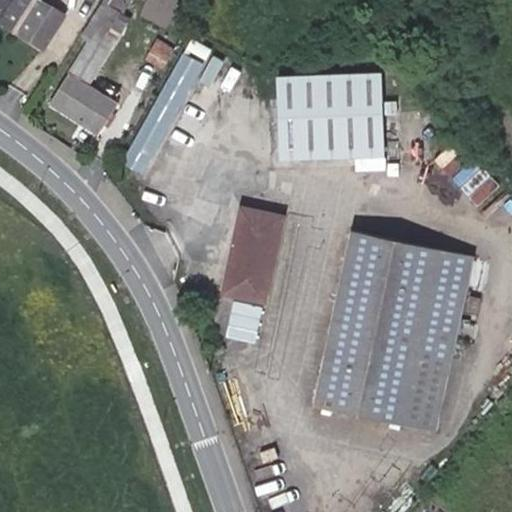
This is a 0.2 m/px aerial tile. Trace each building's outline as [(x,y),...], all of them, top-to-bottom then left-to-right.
[(0,0),(0,19),(41,47),(63,14),(41,0),(0,0)] [(51,103),(97,132),(116,101),(88,84),(129,17),(122,12),(129,0),(102,0),(80,36),(88,41),(51,103)] [(183,51),(123,161),(141,172),(202,63),(189,55),(191,52),(206,60),(212,49),(192,38),(184,52),(183,51)] [(380,74),(278,78),(282,156),(384,153),(380,74)] [(282,215),(240,206),(222,292),(264,300),(282,215)] [(473,256),(351,231),(314,402),(434,428),(460,312),(471,314),(476,293),(466,291),(473,256)] [(256,316),(258,304),(226,297),(224,309),(256,316)]
